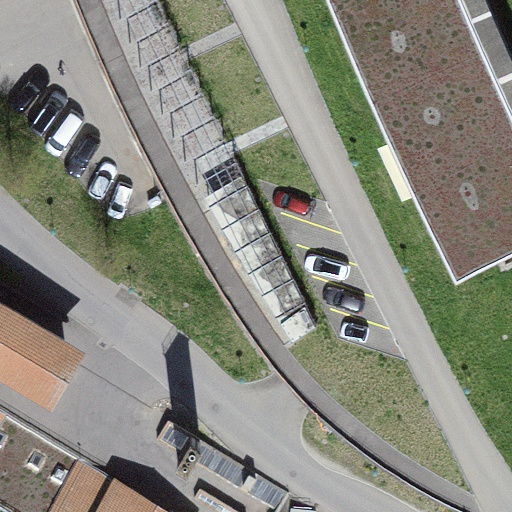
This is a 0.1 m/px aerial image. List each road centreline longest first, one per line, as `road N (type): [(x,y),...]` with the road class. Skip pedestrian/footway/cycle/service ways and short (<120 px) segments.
road 1 (residential): [(244,0),(446,407),(509,511)]
road 2 (residential): [(366,511),(304,475),(0,220)]
